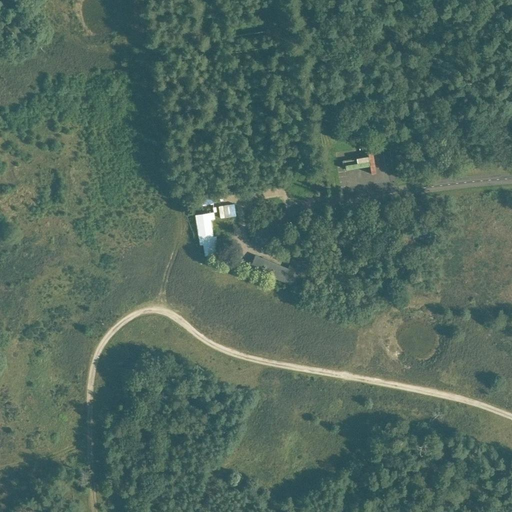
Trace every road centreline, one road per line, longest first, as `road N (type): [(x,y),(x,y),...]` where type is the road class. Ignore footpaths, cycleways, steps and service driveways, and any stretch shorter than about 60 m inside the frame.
road 1 (track): [(511,418),(457,396),(234,352),(147,308),(97,347),(90,369),(96,511)]
road 2 (unclassified): [(238,198),(245,252),(301,207),(511,180)]
road 3 (track): [(157,308),(182,225),(143,46)]
